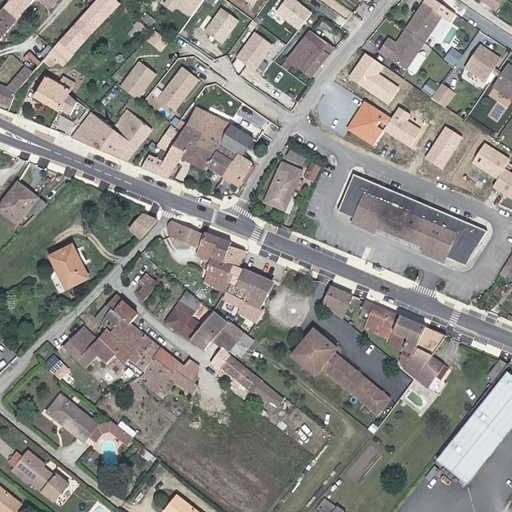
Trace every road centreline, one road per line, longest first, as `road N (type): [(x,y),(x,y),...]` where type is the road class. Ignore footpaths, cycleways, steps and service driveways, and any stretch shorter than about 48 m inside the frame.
road 1 (primary): [(231,226),(511,340)]
road 2 (unclassified): [(0,394),(176,201)]
road 3 (unknown): [(347,152),(328,210),(430,266),(410,299)]
road 4 (unknown): [(332,267),(316,317),(397,386)]
road 5 (unclassified): [(389,0),(293,122)]
road 6 (unknown): [(511,445),(477,486),(432,493),(403,511)]
road 7 (primary): [(61,154),(176,201)]
road 8 (unclassified): [(293,122),(231,226)]
